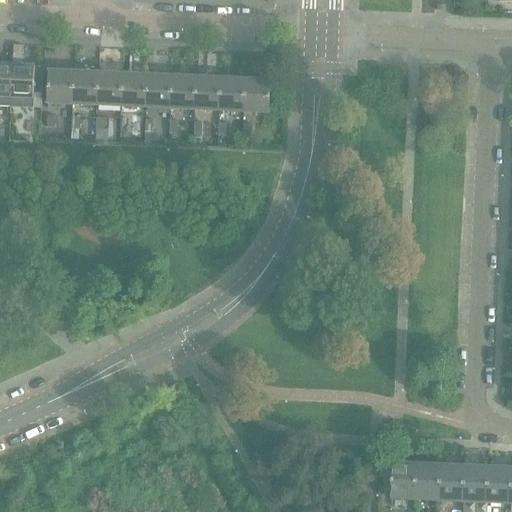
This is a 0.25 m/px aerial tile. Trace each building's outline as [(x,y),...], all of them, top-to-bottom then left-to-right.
[(22,56),(23,46),(13,45),(13,55),(22,56)] [(42,93),(43,69),(35,69),(35,66),(22,66),(22,56),(13,55),(12,65),(11,107),(33,108),(34,93),(42,93)] [(12,65),(0,64),(0,106),(11,107),(12,65)] [(47,104),(72,105),(74,72),(49,71),(47,104)] [(98,73),(74,72),(72,105),(96,106),(98,73)] [(122,74),(98,73),(96,106),(121,107),(122,74)] [(147,75),(122,74),(121,107),(146,108),(147,75)] [(171,76),(147,75),(146,108),(170,109),(171,76)] [(196,77),(171,76),(170,109),(195,110),(196,77)] [(220,78),(196,77),(195,110),(219,111),(220,78)] [(245,79),(220,78),(219,111),(244,112),(245,79)] [(270,81),(245,79),(244,112),(269,113),(270,81)] [(55,116),(47,116),(47,127),(54,128),(55,116)] [(72,117),(71,128),(79,129),(80,117),(72,117)] [(96,118),(96,129),(103,130),(104,118),(96,118)] [(121,119),(120,130),(128,131),(128,119),(121,119)] [(145,120),(145,132),(152,132),(153,121),(145,120)] [(170,121),(169,133),(177,133),(177,122),(170,121)] [(194,122),(194,134),(201,134),(202,123),(194,122)] [(219,123),(218,135),(226,135),(226,124),(219,123)] [(243,125),(243,136),(250,136),(251,125),(243,125)] [(71,128),(71,141),(78,141),(79,129),(71,128)] [(390,499),(415,500),(417,464),(392,463),(390,499)] [(441,465),(417,464),(415,500),(439,501),(441,465)] [(465,466),(441,465),(439,501),(463,502),(465,466)] [(489,467),(465,466),(463,502),(487,503),(489,467)] [(511,489),(511,468),(489,467),(487,503),(511,504),(511,489)]
